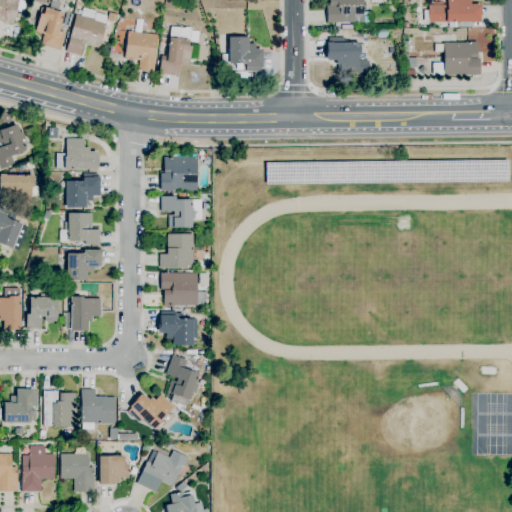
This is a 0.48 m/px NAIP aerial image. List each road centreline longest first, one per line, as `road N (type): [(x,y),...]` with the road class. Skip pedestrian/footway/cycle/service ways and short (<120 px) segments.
road 1 (secondary): [(0,78),(168,118),(452,116)]
road 2 (residential): [(131,114),(132,362),(0,360)]
